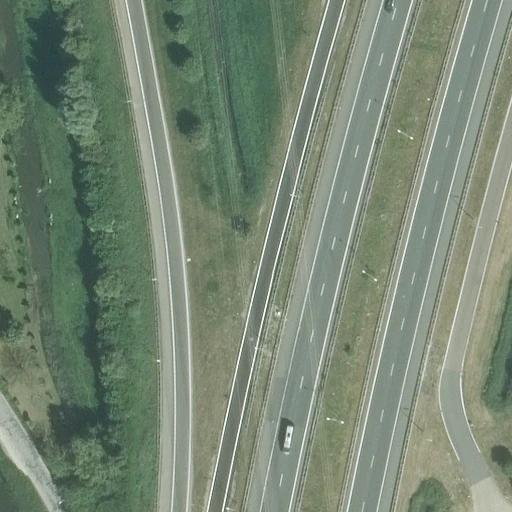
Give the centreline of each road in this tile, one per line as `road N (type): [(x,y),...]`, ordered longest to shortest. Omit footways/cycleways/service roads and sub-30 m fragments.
road 1 (motorway): [(363,511),(407,302),(487,0)]
road 2 (motorway): [(337,0),(247,346),(215,511)]
road 3 (motorway): [(396,0),(321,288),(274,511)]
road 4 (motorway): [(132,0),(172,241),(182,370),(178,511)]
road 5 (residential): [(60,511),(0,407)]
